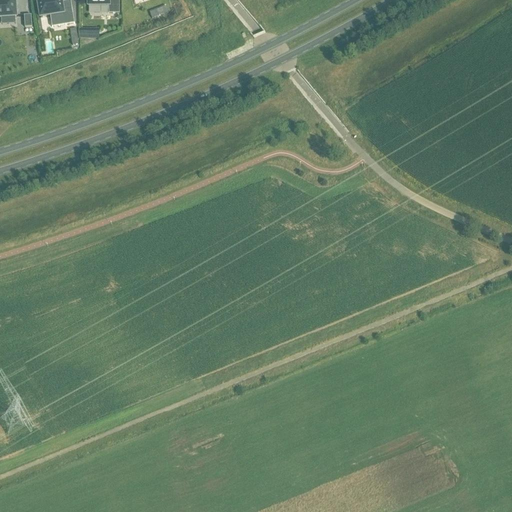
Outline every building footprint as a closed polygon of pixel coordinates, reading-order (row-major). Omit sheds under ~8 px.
[(49,0),(49,1),(38,3),(41,19),(50,17),(51,20),(64,18),(65,26),(75,25),(72,10),(64,11),(62,3),(61,0),(54,0),(55,0),(54,0),(49,0)] [(109,7),(109,14),(119,14),(119,0),(88,0),(88,7),(109,7)] [(1,5),(0,4),(0,18),(16,18),(15,2),(1,3),(1,5)] [(31,16),(24,16),(25,29),(32,28),(31,16)] [(80,30),(80,39),(93,39),(93,36),(89,36),(89,30),(80,30)]
